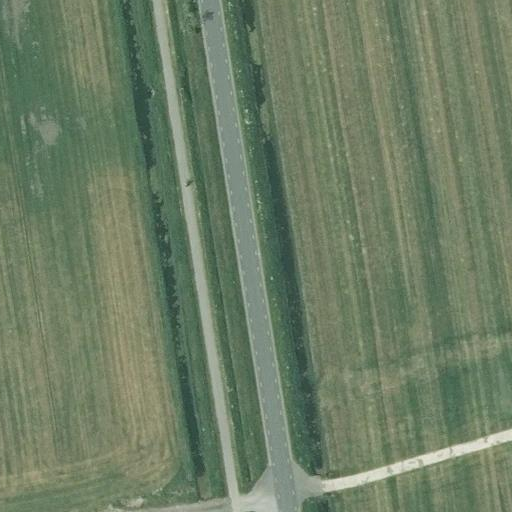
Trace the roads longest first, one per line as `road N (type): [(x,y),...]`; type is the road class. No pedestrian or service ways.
road 1 (tertiary): [(288,511),(208,0)]
road 2 (track): [(285,495),(511,434)]
